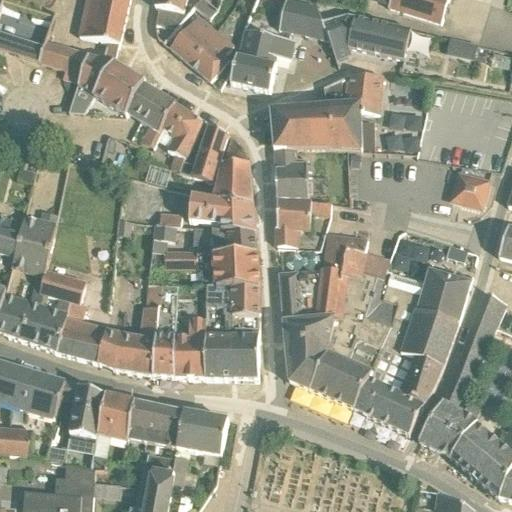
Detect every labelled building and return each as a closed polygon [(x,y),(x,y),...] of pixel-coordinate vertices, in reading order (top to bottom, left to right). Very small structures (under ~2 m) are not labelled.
[(131,0),(87,0),(79,36),(111,43),(121,46),(131,0)] [(185,17),(188,0),(158,0),(156,11),(160,12),(156,29),(176,32),(189,18),(185,17)] [(442,28),(450,0),(391,0),(389,11),(442,28)] [(195,11),(209,23),(217,13),(204,1),(195,11)] [(323,23),(318,11),(286,4),(279,34),(291,36),(318,42),(330,45),(323,25),(323,23)] [(348,18),(323,25),(330,45),(331,45),(339,69),(340,69),(339,64),(352,59),(350,52),(378,58),(404,64),(405,64),(412,33),(361,22),(357,21),(348,18)] [(190,67),(217,34),(199,19),(171,52),(190,67)] [(247,33),(246,32),(240,61),(237,61),(231,88),(250,92),(271,97),(277,70),(275,69),(277,61),(287,63),(291,64),(295,44),(290,43),(247,33)] [(44,48),(0,34),(0,51),(39,64),(44,48)] [(212,86),(224,70),(230,64),(226,60),(236,49),(217,34),(190,67),(212,86)] [(450,54),(481,63),(485,48),(454,39),(450,54)] [(107,61),(117,64),(121,46),(111,43),(107,61)] [(48,44),(41,65),(66,73),(82,78),(89,56),(48,44)] [(89,56),(82,78),(79,87),(70,117),(85,118),(96,100),(128,120),(128,119),(144,90),(145,91),(146,90),(145,89),(146,86),(131,77),(116,68),(117,64),(107,61),(89,56)] [(65,83),(79,87),(82,78),(66,73),(64,82),(65,83)] [(381,118),(384,81),(350,80),(325,92),(325,95),(326,103),(327,109),(318,110),(296,111),(291,112),(271,113),(273,133),(275,154),(297,153),(348,156),(363,157),(362,117),(381,118)] [(154,97),(155,96),(150,93),(146,90),(145,91),(144,90),(128,119),(135,122),(141,125),(156,97),(154,97)] [(156,97),(141,125),(150,131),(142,147),(155,151),(164,132),(177,109),(159,98),(155,96),(154,97),(156,97)] [(204,125),(193,119),(177,109),(164,132),(177,140),(168,155),(175,158),(170,174),(180,176),(184,162),(186,162),(188,160),(200,133),(204,125)] [(222,135),(207,128),(205,135),(197,167),(190,164),(191,160),(188,160),(186,162),(184,162),(180,176),(216,187),(226,137),(222,135)] [(250,168),(244,156),(243,154),(232,142),(224,170),(216,203),(253,209),(251,184),(250,168)] [(298,163),(297,153),(275,154),(276,165),(276,174),(276,178),(277,201),(333,208),(333,207),(309,205),(307,162),(298,163)] [(171,175),(150,168),(146,184),(167,190),(171,175)] [(24,172),(21,182),(33,185),(35,175),(24,172)] [(461,180),(454,204),(482,212),(488,188),(461,180)] [(189,226),(222,229),(256,232),(255,219),(253,209),(216,203),(216,204),(192,200),(189,226)] [(332,221),(333,208),(277,201),(277,207),(278,232),(278,242),(278,251),(299,252),(300,243),(301,234),(306,235),(309,236),(311,219),(332,221)] [(41,224),(57,228),(59,219),(58,219),(42,215),(41,224)] [(160,230),(177,231),(182,232),(183,219),(162,217),(160,230)] [(25,221),(23,220),(22,224),(0,218),(0,256),(17,261),(21,244),(27,221),(26,221),(25,221)] [(27,246),(33,247),(39,224),(33,223),(27,221),(21,244),(27,246)] [(41,224),(39,224),(33,247),(51,252),(57,228),(41,224)] [(133,226),(119,225),(118,240),(132,241),(133,226)] [(176,246),(177,231),(160,230),(156,229),(154,244),(168,245),(176,246)] [(256,234),(256,232),(222,229),(222,232),(222,234),(236,235),(256,237),(256,234)] [(511,232),(509,231),(499,261),(511,264),(511,232)] [(201,256),(218,255),(258,255),(257,251),(256,237),(236,235),(222,234),(195,232),(193,256),(201,256)] [(367,258),(369,244),(329,239),(326,253),(322,275),(305,277),(281,279),(282,295),(285,327),(290,381),(290,383),(292,385),(294,388),(309,394),(334,314),(345,254),(367,258)] [(20,274),(26,275),(33,247),(27,246),(21,244),(17,261),(14,272),(20,274)] [(153,257),(167,257),(167,256),(168,256),(168,245),(154,244),(153,257)] [(51,252),(33,247),(26,275),(45,280),(46,274),(49,262),(51,252)] [(447,262),(465,267),(469,255),(462,253),(451,249),(447,262)] [(390,265),(367,258),(345,254),(334,314),(309,394),(332,404),(355,414),(392,333),(365,322),(378,282),(384,284),(390,265)] [(167,257),(167,274),(201,274),(202,291),(207,292),(217,292),(231,293),(261,294),(261,290),(259,271),(258,255),(218,255),(201,256),(193,256),(168,256),(167,256),(167,257)] [(471,290),(472,287),(453,282),(441,279),(429,276),(426,288),(386,277),(390,265),(384,284),(378,282),(365,322),(392,333),(355,414),(356,415),(361,417),(366,420),(387,429),(409,440),(410,441),(432,398),(439,386),(444,371),(450,357),(460,328),(471,290)] [(98,369),(104,331),(84,326),(89,309),(82,307),(88,286),(46,274),(45,280),(43,289),(62,294),(60,302),(67,306),(64,317),(55,357),(98,369)] [(33,307),(35,308),(46,311),(49,301),(59,304),(56,314),(64,317),(67,306),(60,302),(62,294),(43,289),(42,294),(36,293),(33,307)] [(153,381),(161,290),(150,290),(148,312),(144,312),(142,339),(106,331),(104,331),(98,369),(115,374),(117,375),(153,381)] [(177,328),(179,302),(179,291),(161,290),(153,381),(175,383),(177,341),(177,328)] [(179,302),(189,302),(190,291),(179,291),(179,302)] [(234,343),(234,315),(231,315),(231,293),(217,292),(207,292),(206,302),(205,325),(204,341),(201,384),(236,384),(236,344),(234,344),(234,343)] [(261,294),(231,293),(231,315),(234,315),(234,343),(261,343),(261,318),(261,304),(261,294)] [(508,309),(504,306),(487,296),(455,379),(443,406),(419,445),(420,445),(440,456),(445,459),(450,462),(451,462),(473,480),(499,502),(511,506),(511,427),(509,435),(503,433),(497,447),(476,428),(483,415),(465,407),(497,333),(508,309)] [(0,338),(2,339),(8,341),(19,304),(18,304),(19,303),(7,299),(0,325),(0,338)] [(35,308),(33,307),(19,303),(18,304),(19,304),(8,341),(24,346),(35,308)] [(55,357),(64,317),(56,314),(46,311),(35,308),(24,346),(55,357)] [(201,384),(204,341),(205,325),(191,324),(190,343),(178,343),(177,341),(175,383),(176,384),(201,384)] [(260,349),(261,343),(234,343),(234,344),(236,344),(236,384),(240,385),(260,385),(260,365),(260,360),(260,359),(260,356),(260,349)] [(21,373),(0,366),(0,408),(16,413),(21,373)] [(57,425),(67,385),(21,373),(16,413),(57,425)] [(103,398),(80,391),(79,392),(73,440),(96,444),(103,398)] [(106,398),(103,398),(96,444),(97,444),(98,440),(128,447),(129,444),(131,445),(137,406),(106,398)] [(182,416),(137,406),(131,445),(147,448),(146,454),(156,455),(157,450),(177,453),(178,450),(182,416)] [(182,416),(178,450),(223,457),(228,432),(229,425),(182,416)] [(0,458),(7,459),(10,433),(0,431),(0,458)] [(10,433),(7,459),(29,461),(33,435),(10,433)] [(66,467),(69,453),(50,449),(48,463),(66,467)] [(94,458),(93,458),(92,473),(95,474),(107,475),(108,460),(94,458)] [(174,476),(176,461),(172,460),(171,463),(146,459),(145,470),(174,476)] [(181,491),(183,492),(188,463),(176,461),(174,476),(172,489),(181,491)] [(84,511),(87,491),(94,492),(94,488),(95,474),(67,469),(66,484),(57,483),(55,499),(26,497),(25,511),(84,511)] [(169,511),(172,489),(174,476),(145,470),(140,506),(169,511)] [(87,491),(84,511),(92,511),(94,492),(87,491)] [(466,511),(458,507),(438,496),(436,511),(466,511)]
